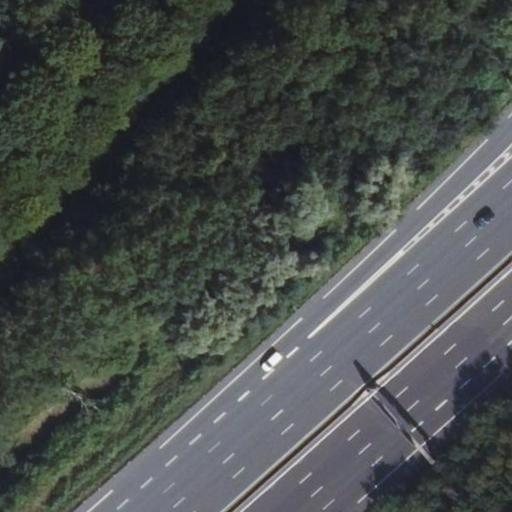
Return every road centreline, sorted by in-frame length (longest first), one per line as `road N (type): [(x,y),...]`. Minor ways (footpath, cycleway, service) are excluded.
road 1 (track): [(0,253),(231,0)]
road 2 (motorway): [(511,124),(450,192),(331,364)]
road 3 (motorway): [(291,511),(511,316)]
road 4 (motorway): [(511,201),(331,364)]
road 5 (motorway): [(331,364),(164,511)]
